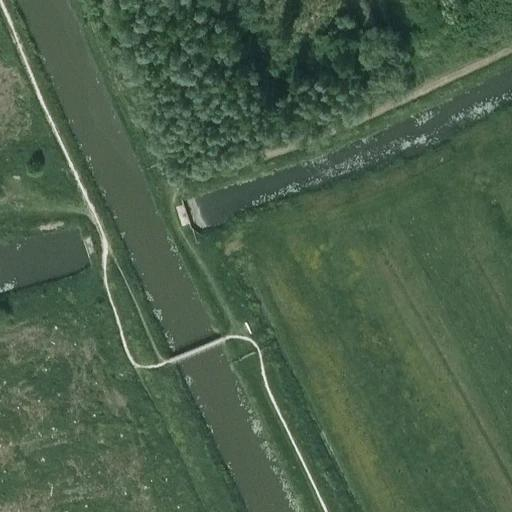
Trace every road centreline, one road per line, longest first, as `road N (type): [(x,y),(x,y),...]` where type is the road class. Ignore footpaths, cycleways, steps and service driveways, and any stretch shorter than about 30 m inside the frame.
road 1 (track): [(238,330),(170,189),(511,42)]
road 2 (track): [(126,376),(88,214),(0,25)]
road 3 (track): [(328,511),(238,330)]
road 4 (track): [(183,511),(126,376)]
